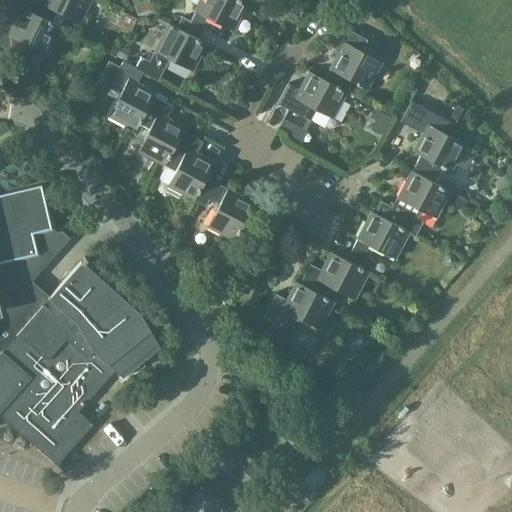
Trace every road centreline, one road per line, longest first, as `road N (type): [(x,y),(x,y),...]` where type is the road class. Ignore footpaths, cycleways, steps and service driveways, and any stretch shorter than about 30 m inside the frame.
road 1 (residential): [(198,319),(235,301),(299,180),(238,149),(289,53)]
road 2 (residential): [(198,319),(38,122),(0,106)]
road 3 (residential): [(76,511),(198,397),(210,358),(198,319)]
